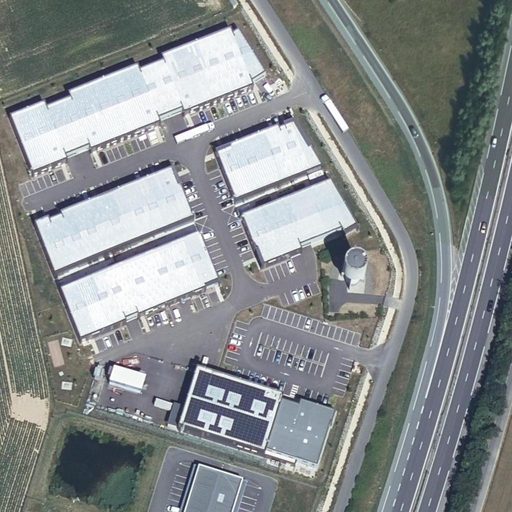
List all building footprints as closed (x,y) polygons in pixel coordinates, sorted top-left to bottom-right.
[(44,106),(9,120),(32,178),(67,164),(65,160),(89,151),(91,155),(160,128),(158,123),(182,114),(184,118),(253,91),(251,86),(266,77),(238,33),(232,37),(230,32),(160,60),(162,65),(139,74),(137,69),(67,97),(69,102),(46,111),(44,106)] [(277,128),(214,153),(235,204),(322,171),(309,150),(307,151),(292,126),(278,131),(277,128)] [(192,220),(172,172),(35,228),(55,276),(192,220)] [(330,184),(240,219),(260,270),(301,254),(299,248),(341,231),(343,235),(357,229),(330,184)] [(218,285),(198,236),(125,266),(61,293),(81,341),(218,285)] [(361,284),(361,280),(361,277),(359,274),(356,272),(352,271),(348,272),(345,274),(343,277),(343,280),(343,284),(345,287),(348,289),(352,290),(356,289),(359,287),(361,284)] [(238,385),(195,371),(178,427),(315,469),(332,413),(238,385)] [(184,511),(198,468),(194,466),(193,468),(179,511),(184,511)] [(233,511),(243,481),(198,468),(184,511),(233,511)] [(238,511),(247,485),(247,483),(243,481),(233,511),(238,511)]
